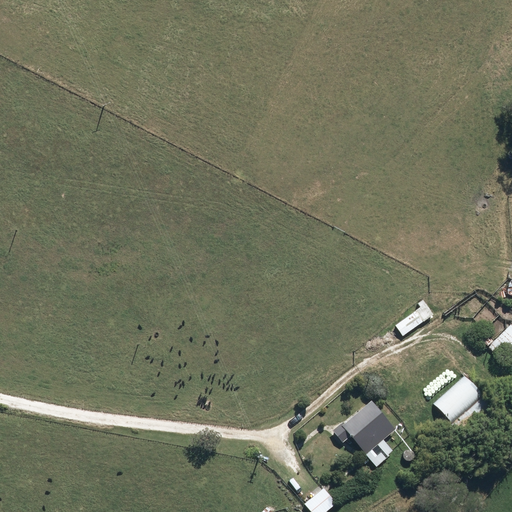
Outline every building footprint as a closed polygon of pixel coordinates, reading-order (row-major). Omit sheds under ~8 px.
[(417,307),(395,324),(404,336),(426,319),(417,307)] [(488,331),(480,338),(502,360),(511,349),(511,324),(497,339),(488,331)] [(494,404),(464,375),(434,406),(464,435),(494,404)] [(373,399),(346,421),(343,418),(332,428),(346,444),(352,440),(376,469),(396,453),(385,440),(398,429),(373,399)] [(324,484),(303,503),(310,511),(327,511),(339,502),(324,484)]
